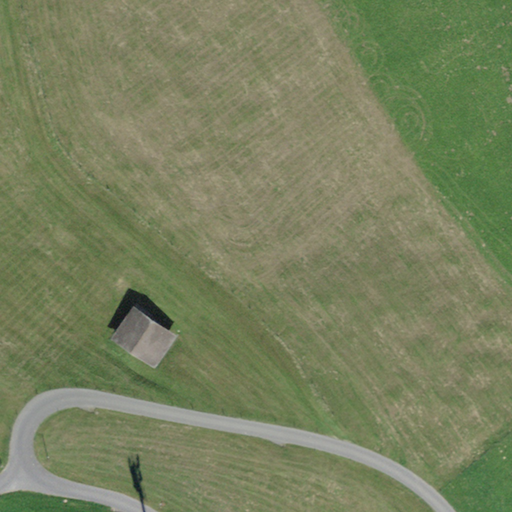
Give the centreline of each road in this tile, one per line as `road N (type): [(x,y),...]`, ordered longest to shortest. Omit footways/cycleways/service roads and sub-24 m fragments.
road 1 (residential): [(24,473),(20,451),(30,412),(69,396),(332,445),(399,474),(445,511)]
road 2 (residential): [(139,511),(115,496),(24,473)]
